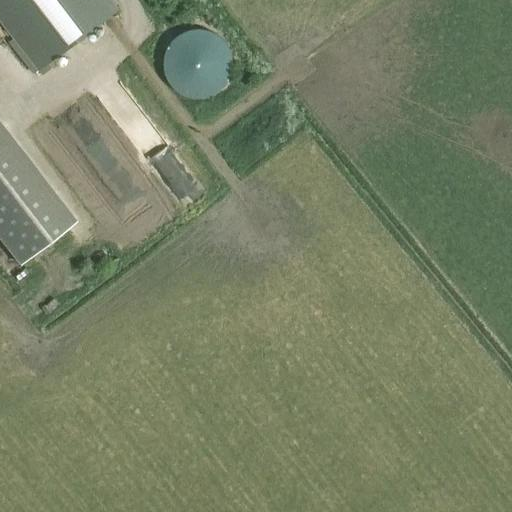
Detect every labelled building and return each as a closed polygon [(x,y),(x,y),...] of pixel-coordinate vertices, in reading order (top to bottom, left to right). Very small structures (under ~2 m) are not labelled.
[(119,11),(110,0),(0,0),(0,21),(38,71),(119,11)] [(228,82),(233,68),(231,53),(223,40),(210,32),(194,30),(180,35),(169,46),(164,61),(166,76),(174,89),(187,97),(203,99),(217,93),(228,82)] [(0,67),(10,60),(0,45),(0,67)] [(0,121),(0,239),(20,266),(77,223),(0,121)] [(142,160),(180,214),(199,201),(161,147),(142,160)]
